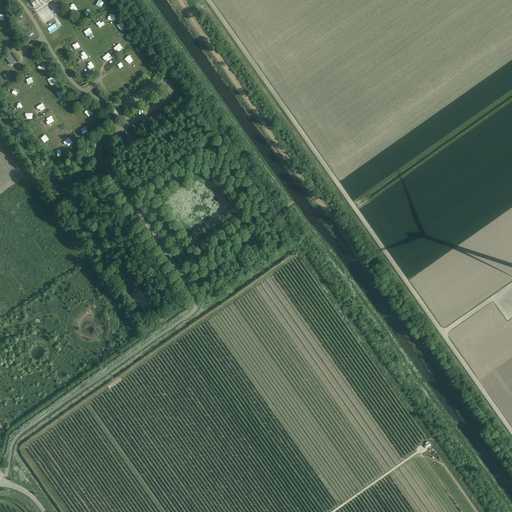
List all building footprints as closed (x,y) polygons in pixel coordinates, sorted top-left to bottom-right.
[(102,57),(104,60),(111,56),(108,52),(102,57)] [(6,58),(11,65),(15,62),(10,56),(6,58)] [(86,65),(90,70),(95,67),(91,62),(86,65)] [(48,80),(51,85),(56,82),(53,77),(48,80)] [(60,98),(64,94),(61,89),(56,93),(60,98)] [(90,108),(85,111),(89,117),(93,114),(90,108)] [(114,108),(111,110),(117,120),(121,118),(120,116),(121,115),(116,108),(115,109),(114,108)]
